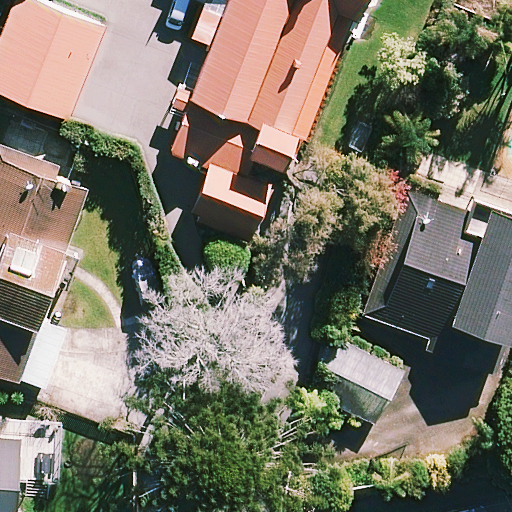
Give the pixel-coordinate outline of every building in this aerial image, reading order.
[(106,18),(55,0),(12,0),(0,34),(0,81),(72,108),(106,18)] [(214,0),(158,139),(280,189),(357,0),(214,0)] [(59,164),(0,143),(0,365),(45,382),(66,323),(40,314),(82,197),(51,186),(59,164)] [(483,210),(405,184),(364,310),(432,332),(428,342),(498,365),(511,322),(511,201),(488,194),(483,210)] [(401,366),(331,332),(306,383),(376,417),(401,366)] [(57,480),(61,431),(0,427),(0,511),(16,511),(19,478),(57,480)]
